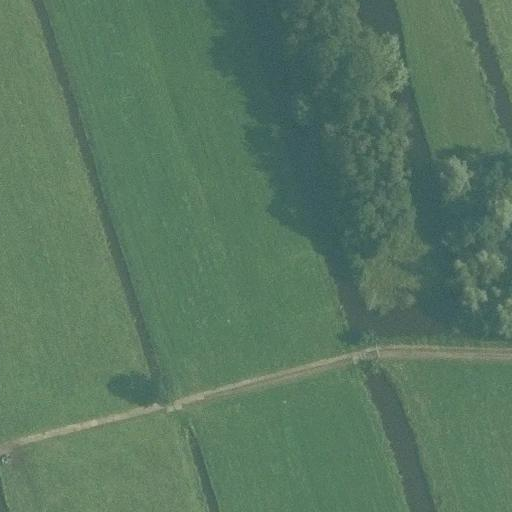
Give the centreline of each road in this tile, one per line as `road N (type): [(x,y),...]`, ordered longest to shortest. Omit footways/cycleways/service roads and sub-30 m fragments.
road 1 (track): [(0,451),(387,351),(511,356)]
road 2 (track): [(66,0),(197,398)]
